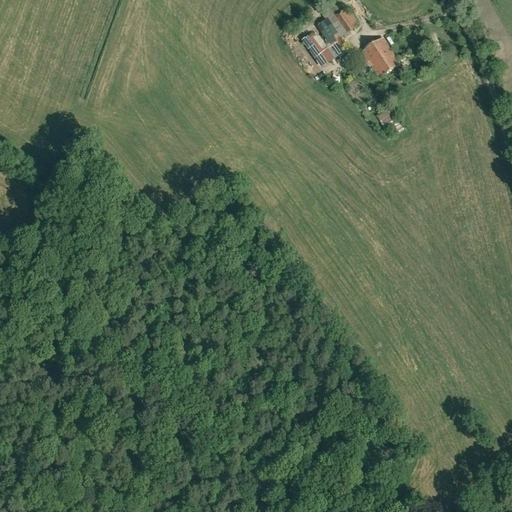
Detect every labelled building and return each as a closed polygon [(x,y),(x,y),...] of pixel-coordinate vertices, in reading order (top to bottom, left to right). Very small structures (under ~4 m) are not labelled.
[(337,2),(321,14),(327,21),(342,10),(337,2)] [(347,7),(327,21),(340,38),(359,25),(347,7)] [(313,36),(305,42),(323,66),(338,56),(330,46),(323,50),(313,36)] [(327,43),(330,46),(338,56),(348,49),(340,38),(339,39),(337,36),(327,43)] [(381,78),(400,65),(383,38),(363,51),(381,78)] [(368,62),(363,66),(368,73),(373,70),(368,62)] [(394,124),(386,111),(377,116),(385,129),(394,124)] [(399,126),(402,132),(408,130),(405,124),(399,126)]
